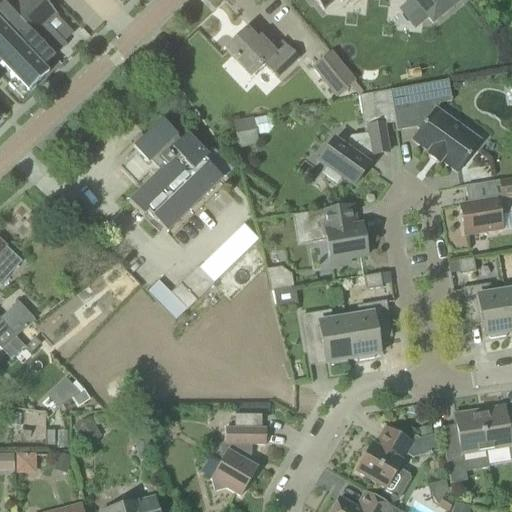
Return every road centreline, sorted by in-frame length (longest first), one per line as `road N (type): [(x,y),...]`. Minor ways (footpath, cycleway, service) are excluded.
road 1 (residential): [(424,311),(403,296),(388,217),(394,194),(411,190),(428,203),(438,292)]
road 2 (tertiary): [(0,164),(172,0)]
road 3 (residential): [(293,511),(303,474),(354,396),(434,384)]
road 4 (unknown): [(102,0),(204,108),(262,85)]
